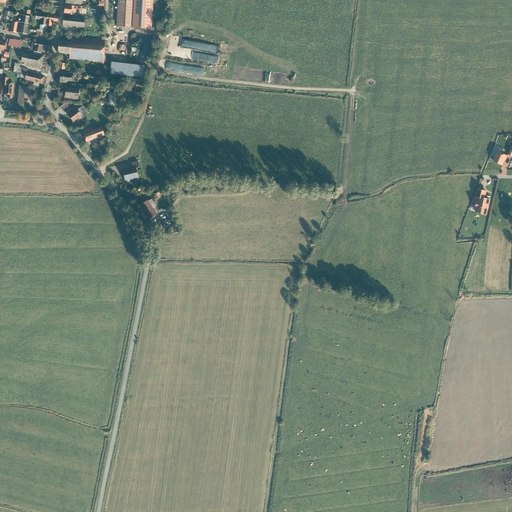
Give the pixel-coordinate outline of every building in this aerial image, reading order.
[(132,0),(116,0),(116,25),(131,25),(132,0)] [(133,0),(132,26),(151,27),(152,0),(133,0)] [(28,23),(29,16),(19,14),(17,22),(28,23)] [(45,26),(46,14),(36,14),(35,20),(41,20),(40,25),(45,26)] [(56,21),(57,15),(46,14),(45,26),(51,26),(51,20),(56,21)] [(82,28),(83,18),(63,16),(62,25),(82,28)] [(17,22),(11,21),(9,31),(16,32),(17,22)] [(26,33),(28,23),(17,22),(16,32),(26,33)] [(104,65),(106,40),(81,37),(80,40),(72,40),(72,42),(70,55),(70,58),(96,61),(96,64),(104,65)] [(147,62),(153,41),(145,39),(140,59),(147,62)] [(21,46),(22,41),(13,40),(12,50),(17,51),(17,45),(21,46)] [(72,42),(58,40),(57,53),(70,55),(72,42)] [(48,52),(49,44),(35,41),(35,42),(34,48),(33,51),(42,53),(42,51),(48,52)] [(43,55),(33,52),(33,56),(28,55),(29,64),(32,65),(31,67),(34,67),(34,65),(41,66),(43,55)] [(28,55),(22,54),(20,63),(26,65),(26,63),(29,64),(28,55)] [(143,65),(111,62),(110,73),(141,77),(143,65)] [(41,84),(43,77),(26,72),(24,79),(41,84)] [(73,75),(57,74),(56,82),(63,83),(63,81),(73,82),(73,75)] [(79,87),(65,85),(64,96),(77,98),(79,87)] [(60,107),(64,113),(70,108),(66,104),(64,104),(60,107)] [(82,107),(81,107),(78,110),(75,107),(70,111),(71,112),(67,115),(73,122),(81,116),(83,119),(88,115),(84,109),(82,107)] [(86,143),(87,142),(89,145),(97,142),(96,139),(105,136),(101,127),(93,130),(92,127),(83,130),(84,133),(83,134),(86,143)] [(507,156),(498,152),(493,162),(503,166),(507,156)] [(138,178),(136,168),(139,167),(138,161),(131,163),(132,168),(122,170),(125,181),(138,178)] [(486,191),(478,189),(476,197),(480,197),(485,199),(486,191)] [(485,215),(488,199),(485,199),(480,197),(476,213),(485,215)] [(143,210),(149,220),(157,215),(153,208),(156,206),(154,203),(152,199),(148,201),(148,200),(140,205),(144,210),(143,210)]
